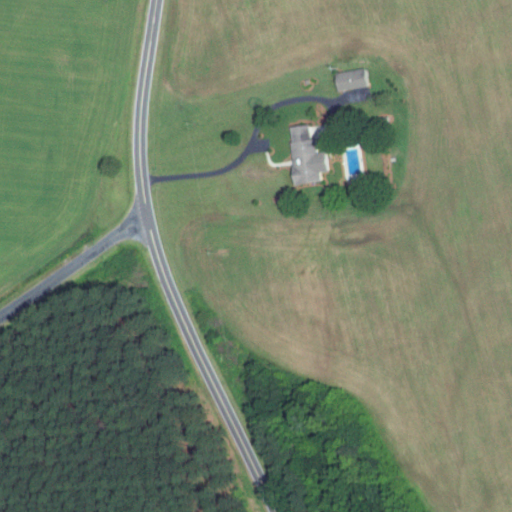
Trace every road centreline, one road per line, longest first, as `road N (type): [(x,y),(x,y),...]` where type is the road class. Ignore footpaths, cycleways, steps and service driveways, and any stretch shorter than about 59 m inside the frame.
road 1 (residential): [(277,511),(152,240),(139,137),(156,0)]
road 2 (residential): [(0,319),(148,220)]
